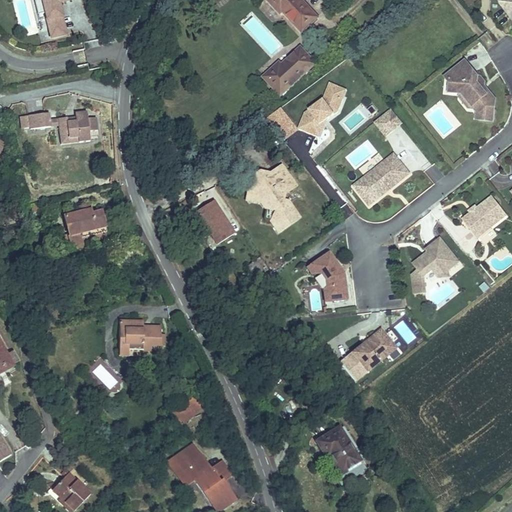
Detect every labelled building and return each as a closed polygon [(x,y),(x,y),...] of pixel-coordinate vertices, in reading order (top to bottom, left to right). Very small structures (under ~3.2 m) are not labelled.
[(33,0),(37,15),(44,13),(46,20),(57,17),(53,4),(56,3),(65,1),(64,0),(33,0)] [(317,17),(301,0),(268,0),(281,13),(284,11),(302,31),(317,17)] [(64,34),(59,16),(57,17),(46,20),(50,37),(64,34)] [(295,46),(263,80),(280,97),(313,64),(295,46)] [(465,60),(447,75),(451,79),(449,80),(448,92),(458,94),(461,94),(474,109),(477,112),(476,119),(493,121),(496,99),(491,93),(488,96),(481,87),(484,85),(484,82),(480,77),(478,76),(465,60)] [(330,82),(326,91),(343,98),(346,89),(330,82)] [(484,85),(481,87),(488,96),(491,93),(484,85)] [(343,98),(326,91),(323,99),(305,113),(298,129),(315,136),(320,125),(327,119),(337,111),(343,98)] [(461,94),(458,94),(458,97),(469,111),(474,109),(461,94)] [(19,116),(26,116),(26,104),(18,105),(19,116)] [(385,137),(401,124),(391,111),(375,123),(385,137)] [(88,121),(87,114),(75,115),(76,119),(76,123),(67,124),(67,120),(58,121),(59,128),(60,137),(68,136),(69,141),(78,140),(79,144),(90,143),(89,134),(98,133),(97,120),(88,121)] [(50,115),(28,117),(30,131),(51,129),(51,122),(50,115)] [(320,138),(327,119),(320,125),(315,136),(320,138)] [(404,127),(387,139),(397,154),(403,150),(420,174),(431,167),(404,127)] [(69,141),(68,136),(60,137),(61,146),(79,144),(78,140),(69,141)] [(394,154),(353,187),(369,206),(376,200),(374,198),(394,181),(396,184),(409,174),(394,154)] [(283,200),(283,195),(282,193),(291,187),(292,188),(295,186),(281,166),(274,171),(276,174),(272,177),(270,174),(269,174),(260,171),(256,174),(256,179),(250,184),(248,193),(249,195),(252,198),(254,201),(254,202),(262,203),(264,202),(267,206),(265,221),(271,223),(279,233),(286,227),(283,224),(287,221),(290,225),(299,218),(288,201),(283,200)] [(256,179),(256,174),(247,180),(247,181),(250,183),(250,184),(256,179)] [(396,184),(394,181),(374,198),(376,200),(396,184)] [(471,214),(463,221),(477,239),(507,215),(492,197),(477,209),(471,214)] [(217,245),(234,233),(213,201),(194,214),(200,223),(201,222),(217,245)] [(105,227),(101,212),(91,214),(89,205),(79,207),(81,213),(72,215),(71,213),(63,215),(71,246),(75,246),(83,244),(81,234),(80,234),(105,227)] [(85,243),(108,237),(107,236),(105,227),(80,234),(81,234),(83,244),(85,243)] [(459,263),(440,239),(426,251),(428,254),(414,265),(419,271),(412,276),(416,295),(427,293),(424,277),(432,271),(436,268),(443,269),(446,273),(449,271),(459,263)] [(328,254),(311,266),(318,275),(321,275),(326,280),(328,288),(324,291),(326,303),(347,300),(343,274),(340,274),(337,270),(338,267),(328,254)] [(250,270),(261,261),(260,258),(248,268),(250,270)] [(268,269),(261,261),(250,270),(254,275),(256,273),(258,276),(268,269)] [(318,275),(311,266),(306,270),(311,276),(318,275)] [(450,277),(449,271),(446,273),(443,269),(436,268),(432,271),(438,278),(450,277)] [(161,346),(161,327),(144,327),(139,327),(139,322),(119,322),(119,356),(128,356),(128,350),(143,351),(143,346),(151,346),(161,346)] [(366,342),(351,353),(366,372),(396,348),(381,330),(371,338),(373,341),(368,345),(366,342)] [(0,373),(13,365),(0,342),(0,373)] [(174,415),(183,426),(207,405),(198,395),(174,415)] [(361,462),(339,428),(317,442),(327,458),(332,455),(335,459),(333,460),(342,474),(361,462)] [(0,460),(11,455),(0,437),(0,460)] [(222,461),(211,469),(194,445),(173,460),(187,479),(194,481),(216,511),(220,511),(236,501),(223,482),(232,475),(222,461)] [(187,479),(173,460),(169,463),(186,487),(194,481),(187,479)] [(91,494),(69,473),(65,477),(53,490),(52,491),(61,499),(64,502),(75,511),(91,494)] [(75,511),(64,502),(61,499),(58,502),(68,511),(73,511),(74,511),(75,511)]
